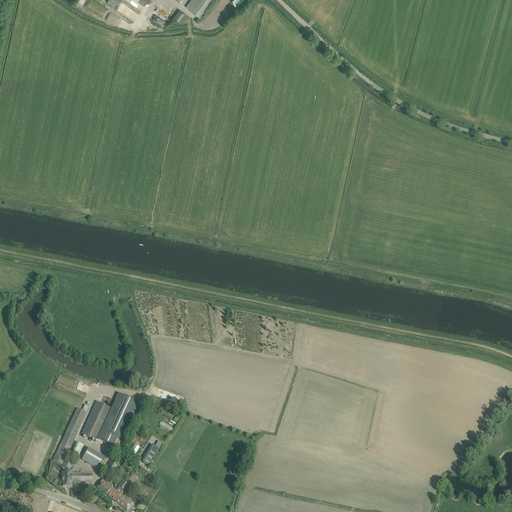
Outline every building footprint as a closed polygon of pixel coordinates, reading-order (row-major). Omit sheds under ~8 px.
[(234,0),(176,0),(183,5),(186,0),(190,0),(186,6),(196,14),(193,17),(207,27),(209,23),(213,25),(225,8),(228,10),(234,0)] [(179,9),(173,17),(179,21),(185,14),(179,9)] [(112,409),(98,440),(114,447),(118,438),(120,439),(123,431),(124,432),(137,402),(119,394),(112,409)] [(93,440),(97,442),(98,440),(112,409),(96,401),(81,435),(90,439),(89,441),(92,442),(93,440)] [(77,409),(53,461),(62,465),(86,413),(77,409)] [(159,425),(172,431),(174,427),(161,421),(159,425)] [(78,457),(83,446),(76,442),(70,453),(78,457)] [(131,452),(135,455),(139,447),(135,445),(131,452)] [(149,466),(159,449),(152,445),(142,462),(149,466)] [(89,449),(82,460),(98,470),(105,458),(89,449)] [(70,470),(73,463),(66,460),(63,466),(70,470)] [(109,463),(110,464),(107,468),(113,472),(117,466),(111,462),(109,463)] [(61,472),(61,479),(63,479),(63,483),(63,487),(71,487),(71,483),(71,480),(72,480),(72,472),(71,472),(70,472),(61,472)] [(72,480),(71,480),(71,483),(93,483),(92,473),(81,473),(72,472),(72,480)] [(97,488),(104,493),(107,488),(109,484),(103,480),(97,488)] [(104,493),(115,501),(121,494),(124,490),(128,485),(123,481),(116,491),(112,488),(113,487),(109,484),(107,488),(104,493)] [(127,510),(130,506),(132,503),(121,494),(115,501),(127,510)] [(137,495),(133,499),(141,505),(144,501),(137,495)]
